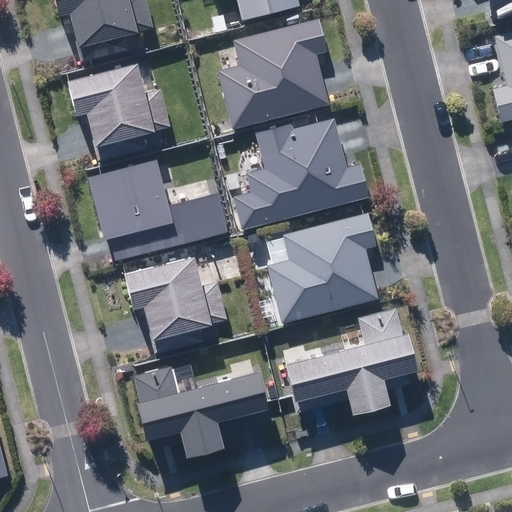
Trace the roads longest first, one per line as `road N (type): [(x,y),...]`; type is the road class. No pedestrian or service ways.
road 1 (residential): [(506,442),(392,0)]
road 2 (residential): [(90,511),(0,156)]
road 3 (residential): [(506,442),(233,511)]
